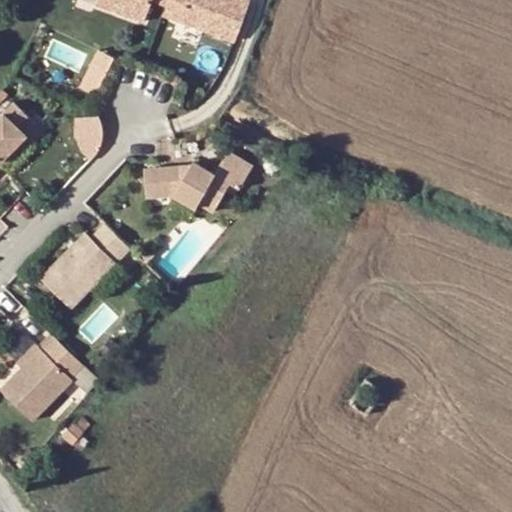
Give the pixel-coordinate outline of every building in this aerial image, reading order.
[(119,4),(105,0),(96,0),(91,15),(113,22),(119,4)] [(246,7),(224,0),(105,0),(119,4),(113,22),(138,31),(146,9),(161,15),(177,20),(174,30),(230,50),(246,7)] [(174,30),(177,20),(161,15),(158,24),(174,30)] [(95,47),(80,84),(96,90),(112,54),(95,47)] [(98,118),(76,122),(76,137),(80,152),(92,163),(99,156),(101,151),(103,146),(104,142),(105,137),(104,131),(103,127),(101,122),(98,118)] [(0,182),(1,182),(6,173),(31,153),(24,145),(37,134),(25,119),(0,138),(0,182)] [(219,178),(198,168),(146,174),(148,201),(176,198),(201,211),(204,205),(219,212),(233,186),(242,191),(255,167),(232,154),(219,178)] [(43,284),(75,314),(131,253),(107,230),(94,244),(87,238),(43,284)] [(43,356),(25,375),(5,396),(38,427),(76,387),(72,383),(85,370),(55,343),(43,356)] [(36,352),(20,370),(25,375),(43,356),(36,352)] [(349,404),(364,415),(381,391),(365,381),(349,404)] [(64,436),(74,442),(82,431),(73,425),(64,436)]
